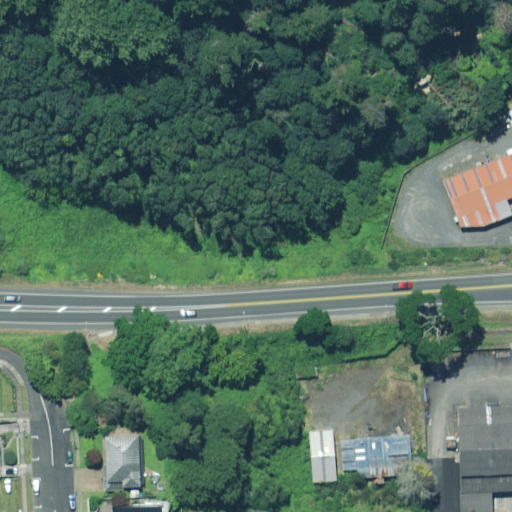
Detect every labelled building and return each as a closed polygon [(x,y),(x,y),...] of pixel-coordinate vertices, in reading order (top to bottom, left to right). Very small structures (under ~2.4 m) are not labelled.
[(511,158),(436,190),(454,233),(511,209),(511,158)] [(393,412),(382,411),(381,431),(391,432),(393,412)] [(511,416),(448,419),(450,498),(485,497),(511,496),(511,416)] [(356,421),(357,440),(342,441),(344,470),(358,469),(359,479),(383,477),(382,468),(413,465),(410,435),(387,437),(387,434),(375,436),(374,431),(367,432),(366,420),(356,421)] [(338,480),(334,430),(310,432),(314,482),(338,480)] [(273,437),(279,485),(311,481),(305,433),(273,437)] [(141,489),(143,440),(108,438),(105,491),(118,491),(118,488),(141,489)] [(485,511),(485,497),(450,498),(450,511),(485,511)] [(177,511),(176,500),(103,506),(103,511),(177,511)]
